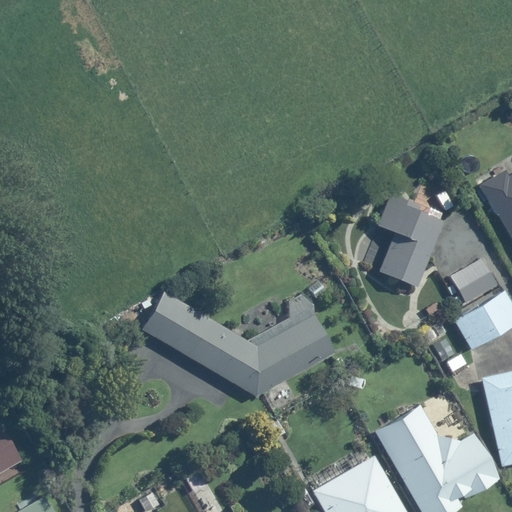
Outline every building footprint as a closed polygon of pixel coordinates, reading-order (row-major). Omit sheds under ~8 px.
[(503,171),(480,183),(511,244),(511,170),(504,175),(503,171)] [(379,271),(418,287),(444,221),(389,199),(379,225),(395,232),(379,271)] [(450,276),(465,303),(497,285),(481,258),(450,276)] [(165,292),(143,330),(256,397),(336,354),(314,315),(314,305),(302,295),(290,302),(290,318),(247,340),(165,292)] [(454,320),(470,349),(511,325),(511,306),(504,292),(454,320)] [(511,371),(482,378),(502,466),(511,463),(511,371)] [(374,431),(418,511),(459,511),(467,508),(462,500),(464,500),(465,501),(488,489),(503,479),(474,433),(460,441),(438,436),(420,405),(374,431)] [(0,433),(0,466),(15,458),(0,433)] [(406,511),(375,456),(314,490),(326,511),(406,511)] [(195,511),(226,511),(197,463),(181,473),(192,491),(185,495),(195,511)] [(48,511),(38,494),(5,511),(48,511)]
